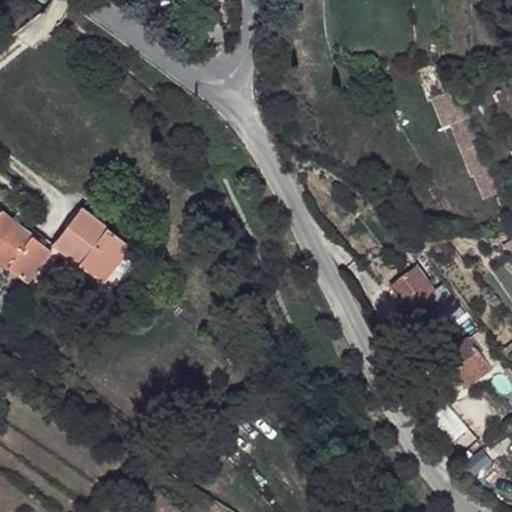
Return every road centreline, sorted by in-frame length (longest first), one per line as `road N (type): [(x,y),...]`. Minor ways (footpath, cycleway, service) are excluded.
road 1 (unclassified): [(470,511),(398,415),(221,66)]
road 2 (tertiary): [(221,66),(202,66),(93,0)]
